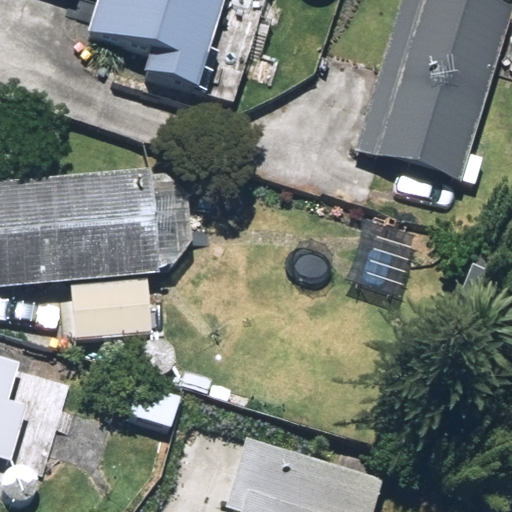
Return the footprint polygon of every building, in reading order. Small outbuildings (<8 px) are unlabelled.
[(226,0),(63,0),(72,3),(73,0),(93,0),(100,2),(85,49),(148,70),(142,87),(193,105),(226,0)] [(403,0),(356,163),(460,193),(461,187),(475,191),(481,168),(467,165),(511,18),(461,4),(462,0),(403,0)] [(149,185),(0,197),(0,303),(159,290),(158,282),(170,280),(190,259),(184,190),(149,194),(149,185)] [(76,352),(150,346),(146,295),(72,299),(76,352)] [(0,433),(17,376),(0,371),(0,433)] [(179,396),(207,404),(212,385),(185,377),(179,396)] [(128,427),(169,442),(179,409),(138,397),(128,427)] [(367,511),(377,480),(239,439),(219,509),(228,511),(367,511)]
